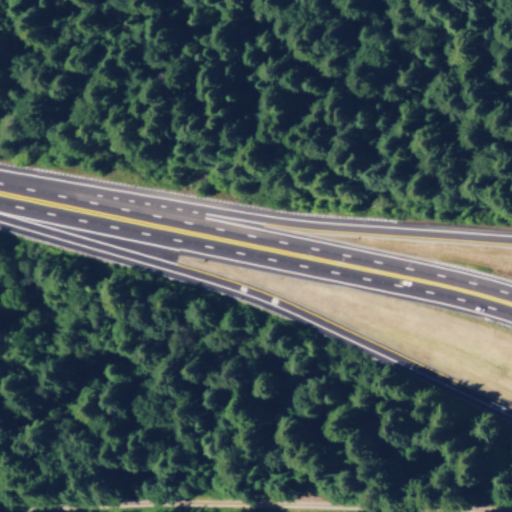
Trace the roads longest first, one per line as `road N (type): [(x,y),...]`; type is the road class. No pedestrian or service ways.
road 1 (trunk): [(0,219),(265,303),(511,416)]
road 2 (trunk): [(511,300),(60,201)]
road 3 (trunk): [(511,241),(60,201)]
